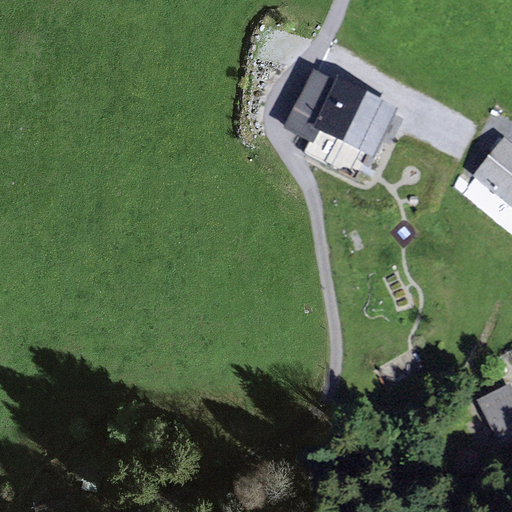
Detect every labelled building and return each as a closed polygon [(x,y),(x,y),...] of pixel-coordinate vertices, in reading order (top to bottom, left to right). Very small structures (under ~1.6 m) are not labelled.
[(306,155),(356,180),(382,130),(386,123),(391,113),(316,75),(288,130),(312,142),(306,155)] [(391,125),(386,123),(382,130),(387,133),(391,125)] [(511,149),(498,139),(483,159),(487,162),(476,177),(511,205),(511,149)] [(511,394),(509,389),(481,403),(501,442),(511,435),(511,394)] [(299,452),(308,459),(315,450),(306,444),(299,452)] [(456,471),(474,474),(477,460),(459,456),(456,471)] [(86,478),(83,489),(98,493),(103,472),(79,467),(77,476),(86,478)] [(73,511),(70,499),(41,506),(42,511),(73,511)]
